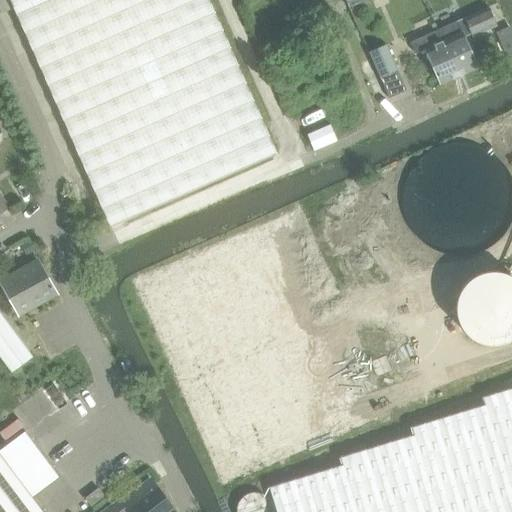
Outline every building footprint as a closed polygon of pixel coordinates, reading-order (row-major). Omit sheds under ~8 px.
[(210,0),(9,0),(110,228),(278,153),(210,0)] [(480,8),(436,29),(457,75),(476,66),(462,37),(470,34),(472,36),(496,26),(488,7),(481,10),(480,8)] [(500,29),(507,49),(511,47),(511,25),(511,26),(500,29)] [(436,29),(411,40),(417,52),(423,49),(439,83),(457,75),(436,29)] [(405,90),(396,70),(385,44),(368,51),(387,98),(405,90)] [(329,124),(306,134),(313,150),(336,139),(329,124)] [(431,187),(423,196),(434,196),(433,210),(444,211),(452,217),(448,222),(447,249),(457,237),(457,223),(455,221),(470,204),(469,224),(477,224),(479,189),(451,167),(414,165),(424,173),(436,174),(453,188),(431,187)] [(37,259),(0,279),(0,282),(1,285),(18,315),(56,295),(37,259)] [(0,360),(9,373),(31,357),(0,314),(0,285),(1,285),(0,282),(0,360)] [(275,511),(511,511),(511,388),(489,395),(491,403),(417,425),(420,433),(346,455),(349,463),(267,487),(275,511)] [(25,432),(0,450),(0,458),(30,498),(58,477),(25,432)] [(41,511),(30,498),(0,458),(0,511),(41,511)] [(125,511),(128,510),(129,511),(165,511),(169,509),(148,479),(119,500),(119,499),(100,511),(99,511),(125,511)] [(105,494),(99,485),(85,496),(92,504),(105,494)] [(272,511),(272,508),(271,504),(267,498),(260,494),(252,492),(246,494),(240,498),(236,504),(234,507),(234,511),(233,511),(272,511)]
